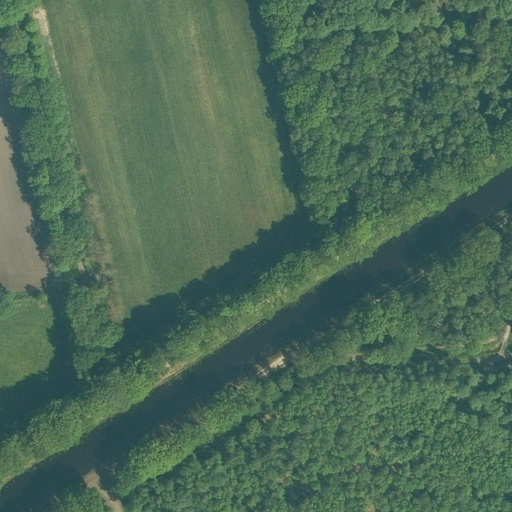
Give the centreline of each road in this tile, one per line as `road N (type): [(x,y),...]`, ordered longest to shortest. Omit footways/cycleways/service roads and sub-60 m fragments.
road 1 (track): [(0,469),(511,142)]
road 2 (track): [(37,511),(511,220)]
road 3 (track): [(18,23),(103,390)]
road 4 (track): [(511,356),(475,378),(358,511)]
